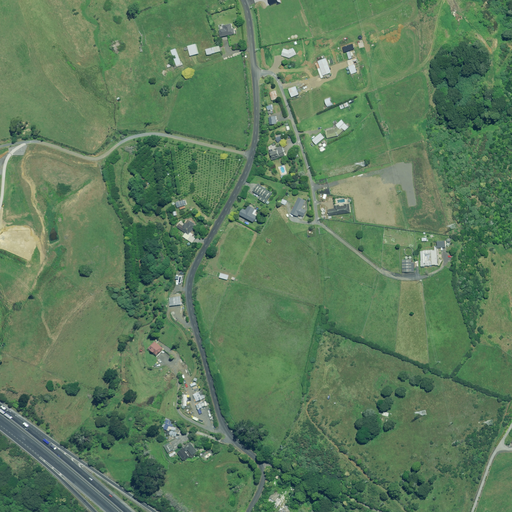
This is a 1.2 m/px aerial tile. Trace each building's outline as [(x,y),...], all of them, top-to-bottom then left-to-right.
[(233,28),(232,24),(223,25),(224,29),(220,30),(221,37),(236,34),(235,28),(233,28)] [(199,54),(196,44),(188,46),(191,56),(199,54)] [(221,51),(220,46),(206,49),(208,55),(221,51)] [(297,54),(294,48),(289,50),(284,49),(282,55),(290,58),(297,54)] [(182,65),(175,49),(171,50),(177,67),(182,65)] [(331,72),(326,58),(318,61),(323,76),(331,72)] [(357,72),(355,64),(349,66),(351,74),(357,72)] [(299,95),(296,86),(289,89),(292,97),(299,95)] [(333,105),(330,98),(325,100),(328,107),(333,105)] [(326,131),(327,138),(338,136),(345,130),(345,131),(349,128),(342,120),(336,125),(337,126),(334,129),(326,131)] [(325,138),(321,133),(313,140),(316,145),(325,138)] [(282,146),(276,148),(273,149),(269,150),(272,160),(286,156),(282,146)] [(272,193),(258,184),(253,191),(260,196),(258,199),(265,203),(272,193)] [(305,200),(299,197),(292,214),(298,216),(299,215),(304,217),(306,210),(302,208),(305,200)] [(187,205),(185,199),(176,202),(178,208),(187,205)] [(351,213),(349,204),(345,204),(345,206),(339,206),(339,205),(335,206),(335,209),(329,210),(329,215),(351,213)] [(255,209),(248,206),(246,210),(243,209),(240,215),(254,222),(257,216),(253,214),(255,209)] [(193,243),(196,238),(191,235),(192,234),(190,233),(196,225),(190,221),(188,224),(185,223),(183,226),(180,223),(177,227),(186,233),(183,237),(193,243)] [(432,251),(432,250),(423,250),(423,251),(421,251),(421,261),(421,266),(425,266),(428,266),(428,267),(430,267),(430,266),(432,266),(432,265),(438,265),(437,248),(446,247),(446,241),(438,242),(438,246),(435,246),(435,250),(432,251)] [(411,263),(411,260),(402,260),(403,272),(415,272),(414,263),(411,263)] [(164,349),(155,341),(150,348),(158,355),(161,352),(164,349)] [(205,398),(202,391),(193,395),(196,402),(205,398)] [(177,429),(178,428),(174,426),(175,423),(167,419),(163,427),(165,428),(163,431),(176,437),(178,432),(179,433),(181,431),(177,429)] [(174,450),(171,443),(165,446),(169,453),(174,450)] [(185,461),(189,457),(193,458),(199,452),(191,443),(185,448),(184,446),(181,448),(182,449),(178,453),(185,461)] [(279,494),(273,491),(269,498),(275,501),(279,494)]
